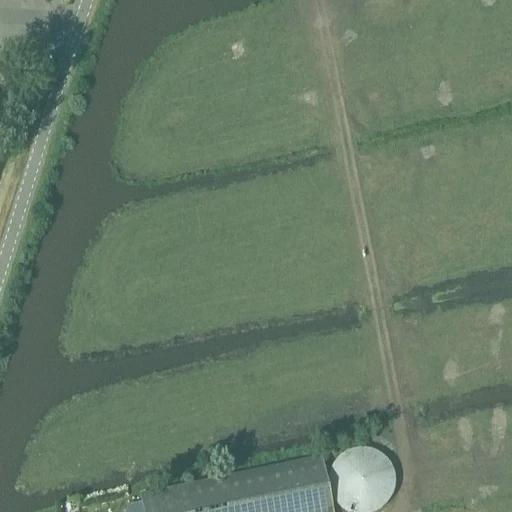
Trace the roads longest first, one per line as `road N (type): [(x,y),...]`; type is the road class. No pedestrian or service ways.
road 1 (track): [(397,511),(407,497),(400,448),(319,0)]
road 2 (unclassified): [(0,284),(85,0)]
